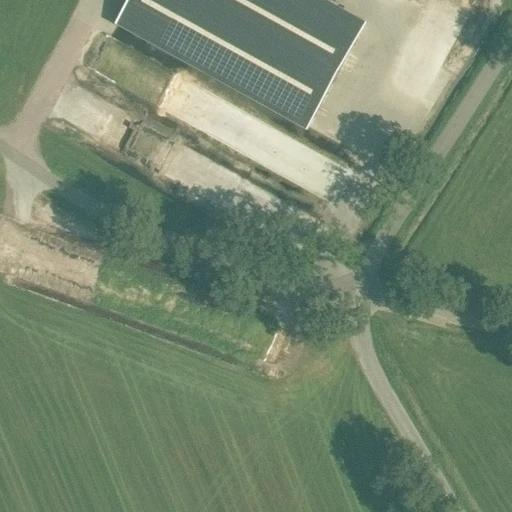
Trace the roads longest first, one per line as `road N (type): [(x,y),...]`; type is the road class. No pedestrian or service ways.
road 1 (unclassified): [(356,299),(125,223),(0,145)]
road 2 (unclassified): [(356,299),(369,261),(511,39)]
road 3 (unclassified): [(452,511),(367,368),(356,299)]
road 4 (unknown): [(356,299),(511,340)]
